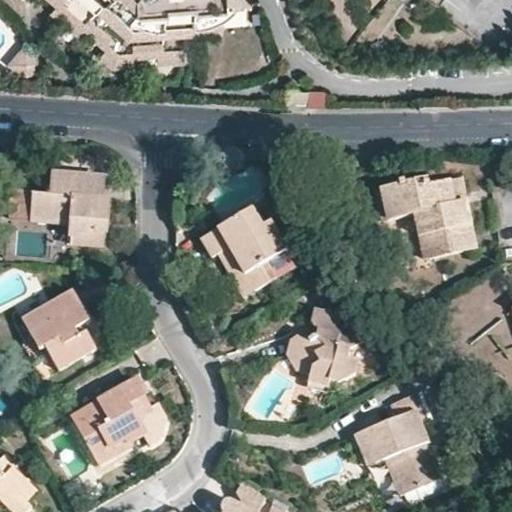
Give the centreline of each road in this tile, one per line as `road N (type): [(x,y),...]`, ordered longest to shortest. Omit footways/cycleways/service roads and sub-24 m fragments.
road 1 (residential): [(129,511),(194,468),(212,425),(207,380),(165,308),(160,284),(159,118)]
road 2 (residential): [(159,118),(511,122)]
road 3 (residential): [(278,0),(303,64),(338,86),(511,80)]
road 4 (residential): [(0,109),(159,118)]
